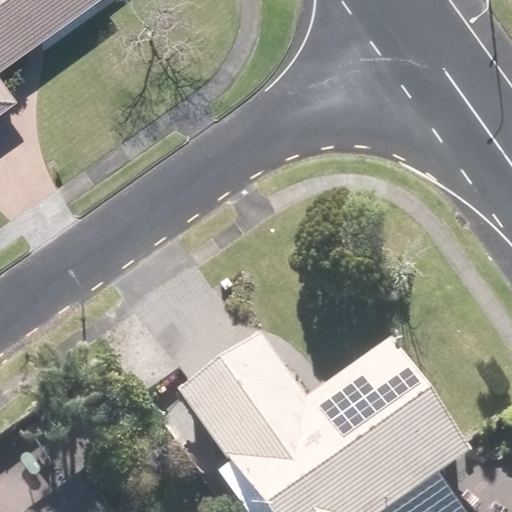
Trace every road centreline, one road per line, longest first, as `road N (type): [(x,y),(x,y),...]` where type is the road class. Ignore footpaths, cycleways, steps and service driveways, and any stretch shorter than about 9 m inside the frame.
road 1 (residential): [(407,26),(0,316)]
road 2 (tertiary): [(511,176),(407,26)]
